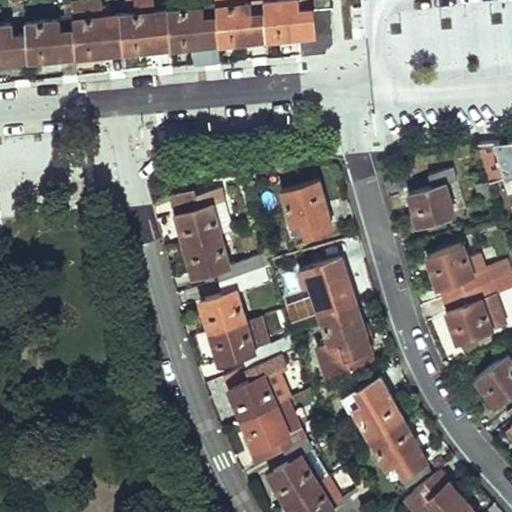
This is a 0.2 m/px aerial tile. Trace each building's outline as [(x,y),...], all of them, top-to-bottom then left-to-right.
[(136,0),(137,9),(121,10),(125,50),(142,48),(142,42),(154,41),(155,46),(173,45),(169,6),(155,8),(155,0),(136,0)] [(216,0),(216,2),(220,41),(237,39),(237,34),(250,33),(251,38),(266,37),(262,0),(216,0)] [(262,0),(266,37),(283,35),(282,30),(296,29),(297,35),(299,35),(301,54),(324,53),(335,41),(332,5),(312,6),(311,0),(262,0)] [(216,2),(169,6),(173,45),(188,44),(187,38),(202,37),(202,43),(220,41),(216,2)] [(66,15),(26,19),(27,31),(29,58),(45,57),(44,50),(59,49),(60,55),(78,54),(74,15),(74,3),(65,3),(66,15)] [(121,10),(74,15),(78,54),(93,52),(92,45),(107,44),(107,51),(125,50),(121,10)] [(10,20),(0,21),(0,53),(10,53),(11,60),(29,58),(27,31),(12,32),(10,20)] [(44,50),(45,57),(60,55),(59,49),(44,50)] [(506,178),(511,175),(511,142),(497,144),(506,178)] [(506,178),(497,144),(480,146),(490,179),(506,178)] [(414,206),(419,222),(454,212),(446,181),(458,178),(454,166),(429,173),(432,184),(415,189),(420,204),(414,206)] [(333,223),(320,178),(284,188),(293,220),(304,216),(308,231),(333,223)] [(490,179),(478,182),(483,202),(495,199),(490,179)] [(227,198),(223,186),(198,193),(201,204),(184,210),(187,225),(182,226),(186,241),(223,232),(215,202),(227,198)] [(410,190),(414,206),(420,204),(415,189),(410,190)] [(223,232),(235,229),(227,198),(215,202),(223,232)] [(178,211),(182,226),(187,225),(184,210),(178,211)] [(232,261),(223,232),(186,241),(191,259),(196,257),(200,273),(219,266),(221,278),(265,266),(271,264),(268,251),(232,261)] [(469,256),(463,241),(428,254),(433,269),(439,269),(444,282),(441,282),(445,296),(488,280),(485,268),(480,251),(469,256)] [(342,253),(300,267),(305,282),(310,280),(321,310),(357,299),(342,253)] [(196,257),(191,259),(195,274),(200,273),(196,257)] [(497,265),(485,268),(488,280),(501,276),(497,265)] [(268,277),(265,266),(221,278),(225,291),(207,295),(211,311),(206,313),(211,328),(246,317),(238,287),(268,277)] [(439,269),(433,269),(438,284),(441,282),(444,282),(439,269)] [(452,323),(458,340),(507,323),(498,291),(511,287),(511,272),(501,276),(488,280),(445,296),(449,308),(454,307),(458,321),(452,323)] [(211,311),(207,295),(202,296),(206,313),(211,311)] [(373,343),(357,299),(321,310),(331,340),(319,344),(329,380),(353,370),(351,367),(346,354),(369,345),(373,343)] [(446,309),(452,323),(458,321),(454,307),(449,308),(446,309)] [(282,334),(276,310),(252,315),(258,340),(282,334)] [(256,348),(246,317),(211,328),(216,346),(221,344),(225,357),(243,351),(247,364),(281,352),(292,347),(288,336),(256,348)] [(221,344),(216,346),(219,359),(225,357),(221,344)] [(369,345),(346,354),(351,367),(373,358),(369,345)] [(281,352),(247,364),(253,376),(234,385),(241,398),(236,400),(242,417),(278,402),(265,373),(287,363),(281,352)] [(511,357),(508,353),(478,376),(488,390),(493,386),(502,398),(511,390),(511,357)] [(404,416),(381,374),(357,386),(365,400),(357,405),(372,433),(404,416)] [(241,398),(234,385),(230,387),(236,400),(241,398)] [(493,386),(488,390),(497,402),(502,398),(493,386)] [(291,396),(278,402),(291,429),(302,424),(291,396)] [(291,429),(278,402),(242,417),(262,459),(284,447),(307,435),(302,424),(291,429)] [(412,430),(404,416),(372,433),(389,463),(399,457),(404,470),(424,459),(428,456),(419,441),(414,444),(406,432),(412,430)] [(419,441),(412,430),(406,432),(414,444),(419,441)] [(314,446),(307,435),(284,447),(292,459),(275,468),(284,481),(279,485),(287,499),(318,480),(302,453),(314,446)] [(330,474),(314,446),(302,453),(318,480),(330,474)] [(401,471),(408,482),(429,471),(430,467),(424,459),(404,470),(401,471)] [(461,492),(439,467),(406,493),(422,511),(478,511),(471,502),(467,506),(457,496),(461,492)] [(275,468),(271,471),(279,485),(284,481),(275,468)] [(330,474),(318,480),(287,499),(295,511),(300,509),(301,511),(351,511),(363,504),(370,499),(361,485),(342,496),(344,500),(335,506),(327,494),(338,487),(330,474)] [(471,502),(461,492),(457,496),(467,506),(471,502)]
